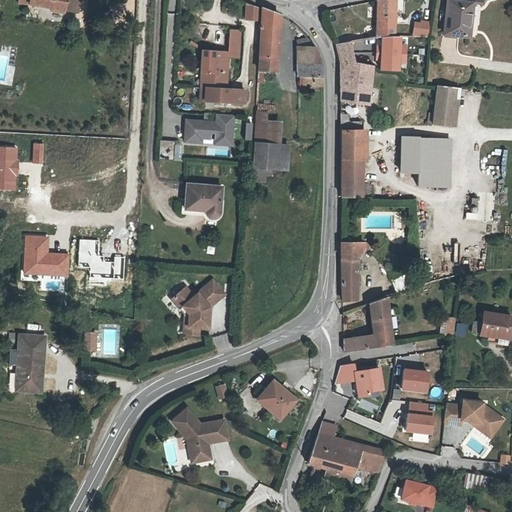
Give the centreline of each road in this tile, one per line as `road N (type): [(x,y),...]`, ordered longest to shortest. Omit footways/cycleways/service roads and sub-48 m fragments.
road 1 (tertiary): [(77,511),(140,401),(316,314)]
road 2 (tertiary): [(316,314),(326,286),(327,79),(320,40),(294,13)]
road 3 (residential): [(316,314),(330,354),(290,464),(283,492),(289,511)]
road 4 (unclassified): [(159,190),(152,125),(163,0)]
road 5 (unclassified): [(368,511),(397,460),(511,470)]
